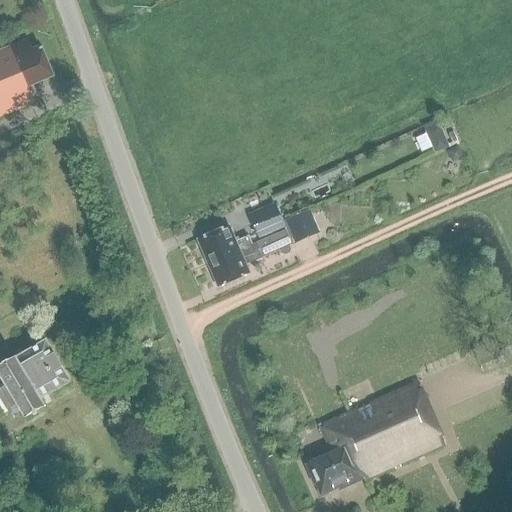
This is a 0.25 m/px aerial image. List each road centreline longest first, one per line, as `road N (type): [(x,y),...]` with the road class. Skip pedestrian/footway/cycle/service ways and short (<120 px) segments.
road 1 (tertiary): [(259,511),(181,328),(61,0)]
road 2 (track): [(181,328),(511,177)]
